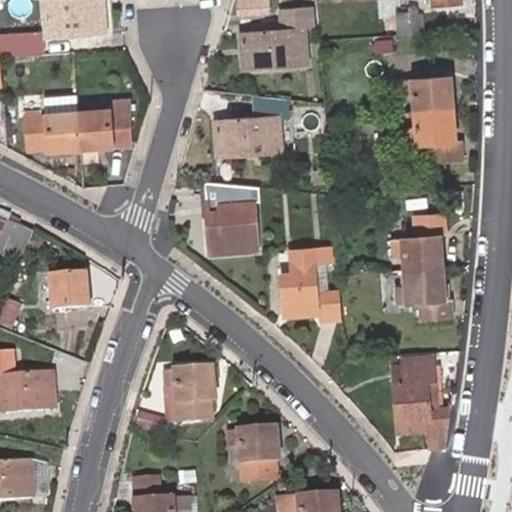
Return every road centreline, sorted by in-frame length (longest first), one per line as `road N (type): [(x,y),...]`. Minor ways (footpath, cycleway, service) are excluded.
road 1 (residential): [(467,511),(509,171),(508,0)]
road 2 (residential): [(155,265),(299,391),(410,511)]
road 3 (residential): [(155,265),(81,511)]
road 4 (residential): [(174,43),(178,94),(130,245)]
road 5 (residential): [(0,176),(130,245)]
